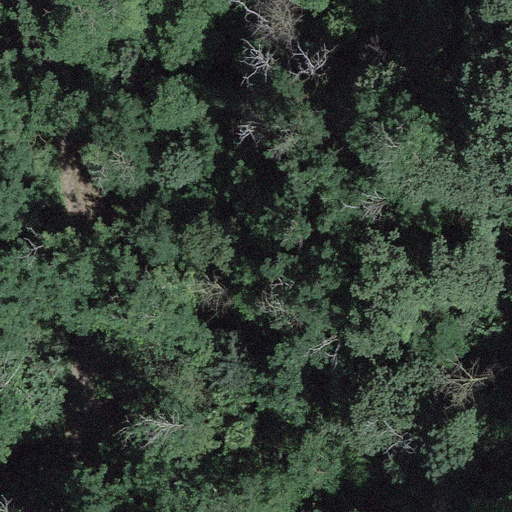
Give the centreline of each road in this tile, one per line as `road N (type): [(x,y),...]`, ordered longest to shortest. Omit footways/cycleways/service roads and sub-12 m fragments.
road 1 (track): [(41,0),(90,259),(93,511)]
road 2 (track): [(511,57),(504,189),(511,229)]
